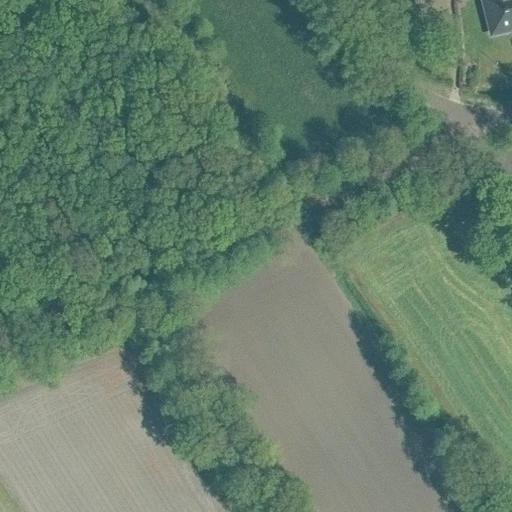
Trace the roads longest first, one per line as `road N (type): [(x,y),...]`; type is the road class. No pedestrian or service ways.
road 1 (track): [(429,154),(0,334)]
road 2 (residential): [(472,132),(392,69),(344,0)]
